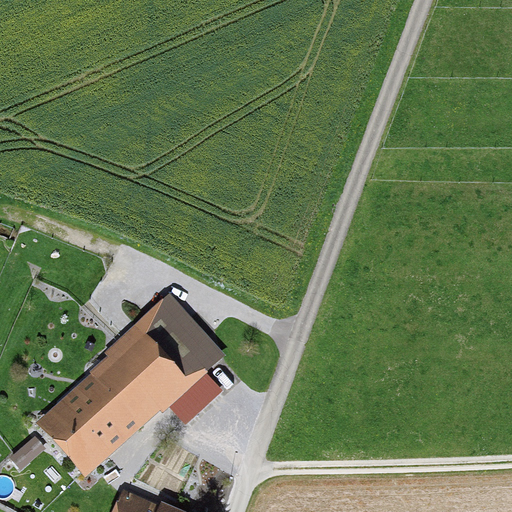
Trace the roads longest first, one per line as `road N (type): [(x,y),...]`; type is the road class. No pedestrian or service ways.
road 1 (track): [(236,511),(425,0)]
road 2 (track): [(251,472),(511,462)]
road 3 (track): [(299,339),(155,273),(115,288),(111,309),(119,328)]
